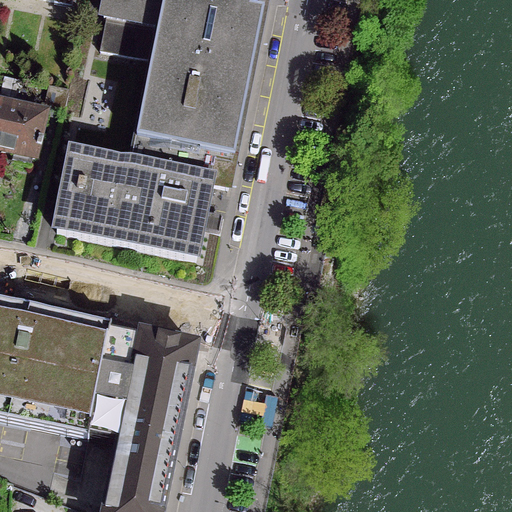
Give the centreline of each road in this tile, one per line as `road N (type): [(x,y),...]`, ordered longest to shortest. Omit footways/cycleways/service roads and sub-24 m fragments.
road 1 (residential): [(305,0),(243,320)]
road 2 (residential): [(0,266),(243,320)]
road 3 (residential): [(243,320),(202,511)]
